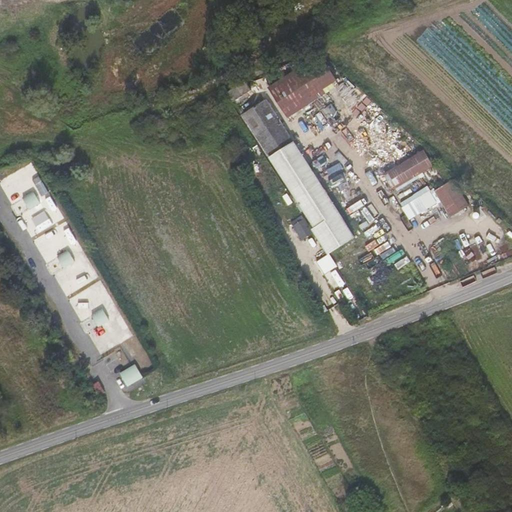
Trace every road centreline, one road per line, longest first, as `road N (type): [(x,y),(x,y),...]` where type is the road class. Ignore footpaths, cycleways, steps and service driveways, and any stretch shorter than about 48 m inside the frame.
road 1 (secondary): [(0,457),(296,360),(511,278)]
road 2 (track): [(464,0),(0,159)]
